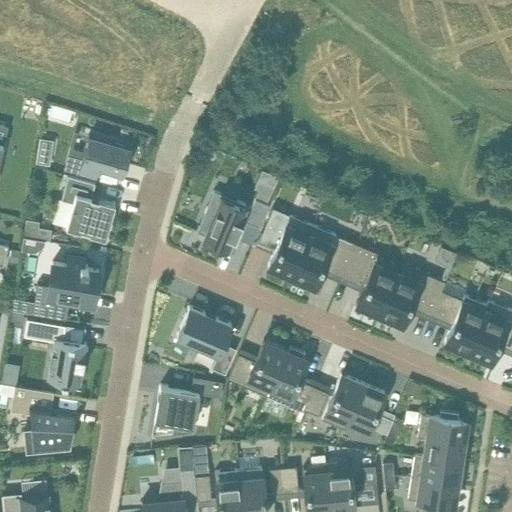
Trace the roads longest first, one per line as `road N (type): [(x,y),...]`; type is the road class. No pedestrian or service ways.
road 1 (residential): [(144,250),(511,407)]
road 2 (residential): [(97,511),(144,250)]
road 3 (residential): [(144,250),(164,172),(196,99)]
